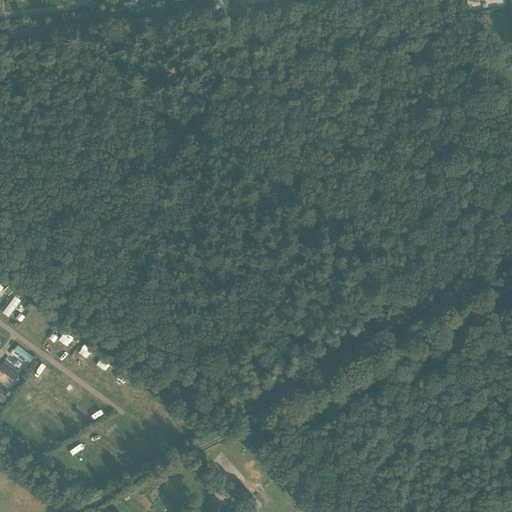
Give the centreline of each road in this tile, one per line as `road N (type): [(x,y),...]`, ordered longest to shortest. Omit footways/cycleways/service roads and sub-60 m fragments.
road 1 (unclassified): [(342,0),(0,36)]
road 2 (track): [(511,287),(252,421)]
road 3 (track): [(252,421),(75,511)]
road 4 (track): [(339,511),(252,421)]
